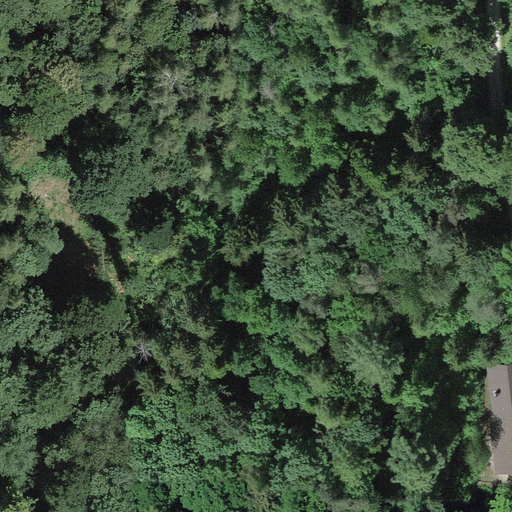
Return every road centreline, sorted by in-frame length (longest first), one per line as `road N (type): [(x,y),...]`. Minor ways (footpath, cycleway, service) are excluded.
road 1 (track): [(105,511),(89,423),(79,248),(97,113),(6,0)]
road 2 (track): [(495,0),(494,74),(511,189)]
